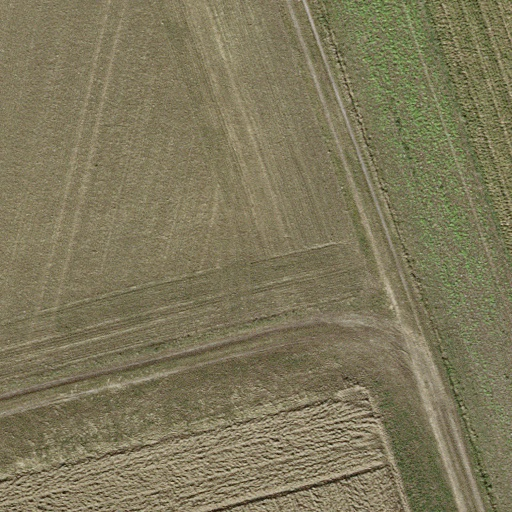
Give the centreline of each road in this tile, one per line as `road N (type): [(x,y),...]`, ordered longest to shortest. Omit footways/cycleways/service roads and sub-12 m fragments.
road 1 (track): [(473,511),(303,0)]
road 2 (track): [(402,299),(0,397)]
